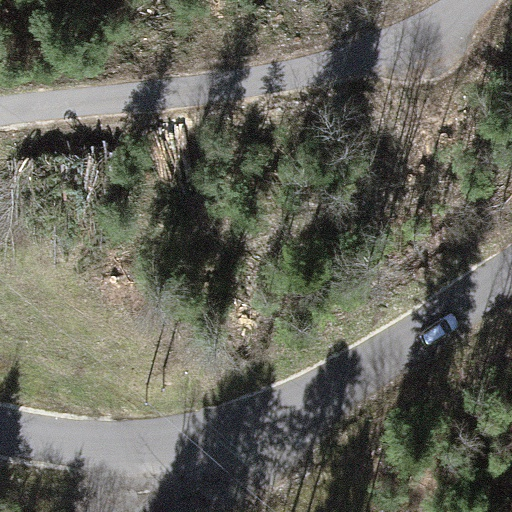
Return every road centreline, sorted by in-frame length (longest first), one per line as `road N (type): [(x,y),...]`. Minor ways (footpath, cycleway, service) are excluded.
road 1 (unclassified): [(511,301),(367,396),(225,443),(102,446),(0,420)]
road 2 (unclassified): [(0,111),(170,75),(347,53),(448,0)]
